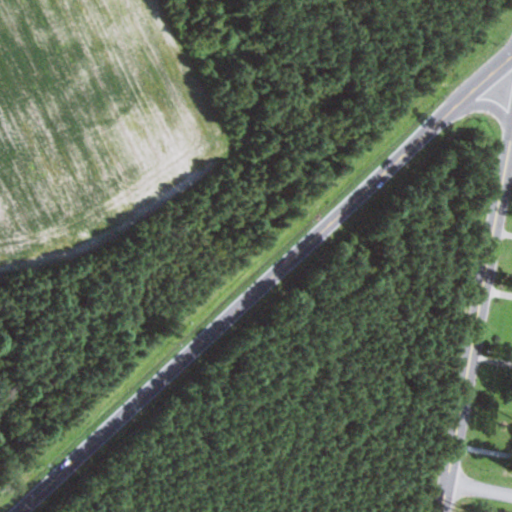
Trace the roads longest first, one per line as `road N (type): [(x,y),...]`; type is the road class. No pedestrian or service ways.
road 1 (secondary): [(16,511),(511,53)]
road 2 (residential): [(444,511),(511,143)]
